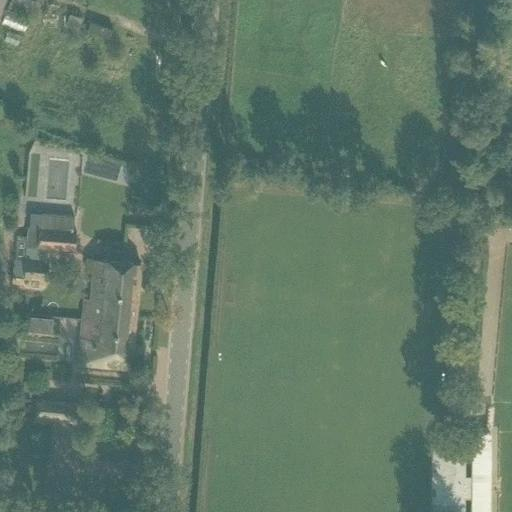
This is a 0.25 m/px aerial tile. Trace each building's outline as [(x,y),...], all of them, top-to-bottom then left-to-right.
[(12,0),(10,6),(33,14),(37,0),(12,0)] [(55,229),(39,228),(37,247),(74,250),(75,231),(55,229)] [(84,299),(83,311),(135,316),(140,263),(87,258),(86,272),(94,273),(92,300),(84,299)] [(12,279),(46,282),(48,262),(14,259),(12,279)] [(135,316),(83,311),(78,364),(130,369),(135,316)] [(80,428),(83,403),(35,397),(32,421),(40,422),(41,418),(71,422),(70,427),(80,428)] [(467,406),(456,406),(456,418),(467,418),(467,406)] [(470,498),(471,476),(464,476),(464,443),(430,442),(429,511),(463,511),(464,498),(470,498)]
